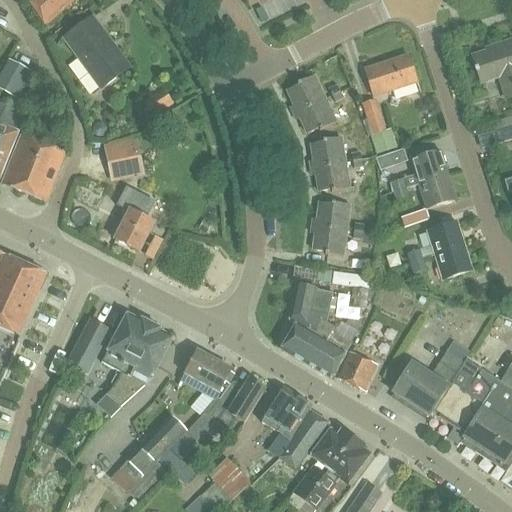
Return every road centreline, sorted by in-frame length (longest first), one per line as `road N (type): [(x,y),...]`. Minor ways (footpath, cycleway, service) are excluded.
road 1 (secondary): [(497,511),(323,391),(223,334)]
road 2 (residential): [(511,265),(485,208),(419,0)]
road 3 (residential): [(44,243),(77,166),(76,140),(10,0)]
road 4 (residential): [(223,334),(249,287),(255,253),(242,137),(225,90)]
road 5 (residential): [(0,495),(29,404),(92,266)]
road 6 (residential): [(225,90),(417,0)]
road 7 (secondary): [(223,334),(92,266)]
